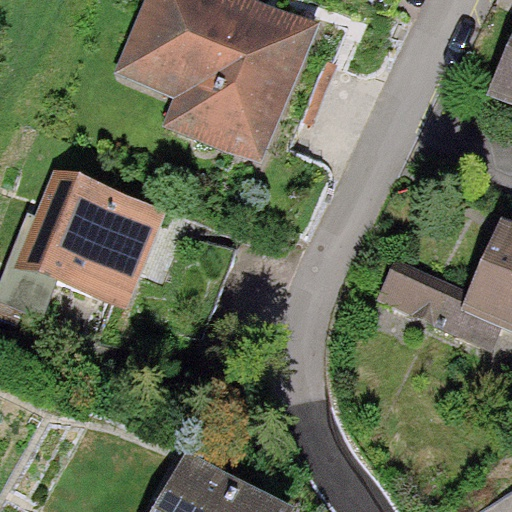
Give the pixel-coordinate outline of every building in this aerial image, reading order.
[(350,41),(248,0),(149,0),(115,85),(181,111),(171,135),(266,173),(289,118),(314,128),(350,41)] [(511,64),(496,103),(511,110),(511,64)] [(269,279),(55,191),(4,312),(216,394),(269,279)] [(511,240),(501,236),(469,310),(396,278),(381,311),(484,356),(494,333),(511,340),(511,240)] [(278,511),(190,465),(165,511),(278,511)]
